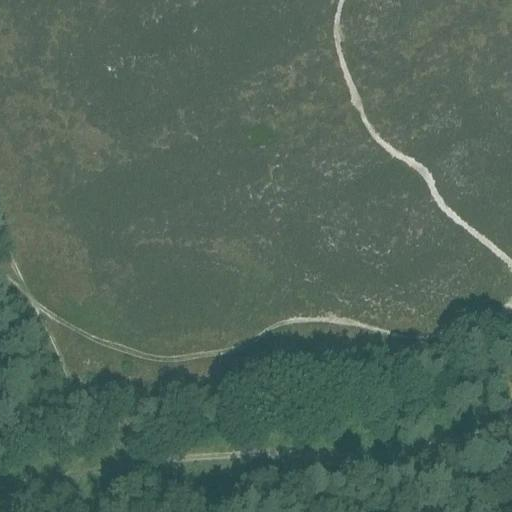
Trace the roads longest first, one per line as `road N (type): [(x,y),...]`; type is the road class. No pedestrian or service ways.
road 1 (track): [(511,430),(370,471),(150,484)]
road 2 (track): [(77,333),(150,484)]
road 3 (track): [(150,484),(0,500)]
